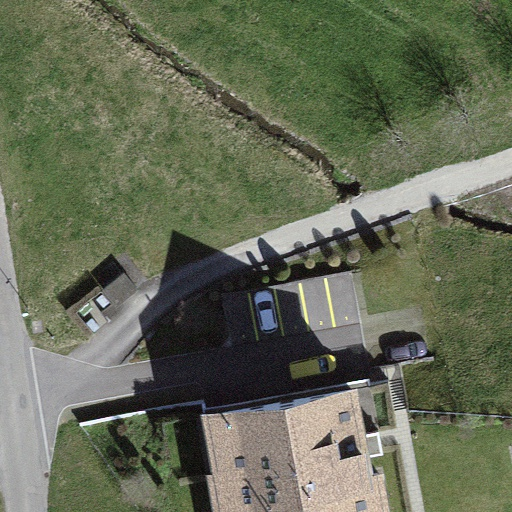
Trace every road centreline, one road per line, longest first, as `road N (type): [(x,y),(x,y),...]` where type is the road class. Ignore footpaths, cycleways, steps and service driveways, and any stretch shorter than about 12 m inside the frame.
road 1 (track): [(75,388),(197,279),(511,163)]
road 2 (unclassified): [(0,303),(32,511)]
